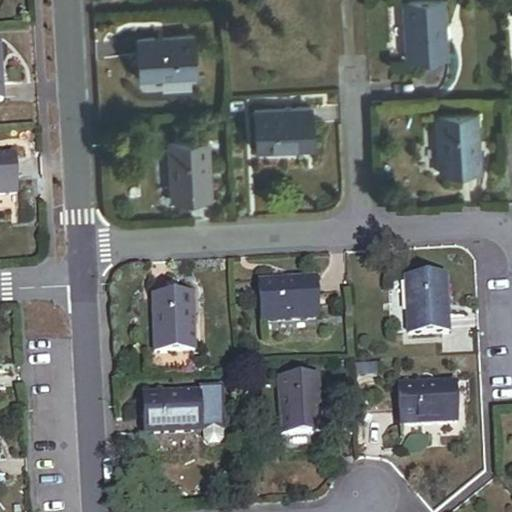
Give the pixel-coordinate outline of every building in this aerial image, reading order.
[(443,1),(402,3),(405,58),(446,56),(443,1)] [(137,38),(139,79),(196,76),(194,35),(137,38)] [(311,108),(255,111),(257,150),(313,147),(311,108)] [(480,169),(477,113),(436,116),(439,171),(480,169)] [(208,141),(168,143),(170,197),(211,196),(208,141)] [(313,147),(257,150),(258,162),(313,159),(313,147)] [(0,158),(0,198),(17,198),(15,158),(0,158)] [(447,334),(445,278),(404,280),(407,336),(447,334)] [(313,281),(259,284),(262,324),(315,321),(313,281)] [(191,298),(151,300),(154,355),(194,353),(191,298)] [(321,435),(318,380),(278,382),(281,437),(321,435)] [(453,385),(399,387),(400,428),(454,426),(453,385)] [(222,449),(219,391),(198,392),(199,394),(143,397),(145,436),(201,433),(201,450),(205,454),(219,453),(222,449)]
